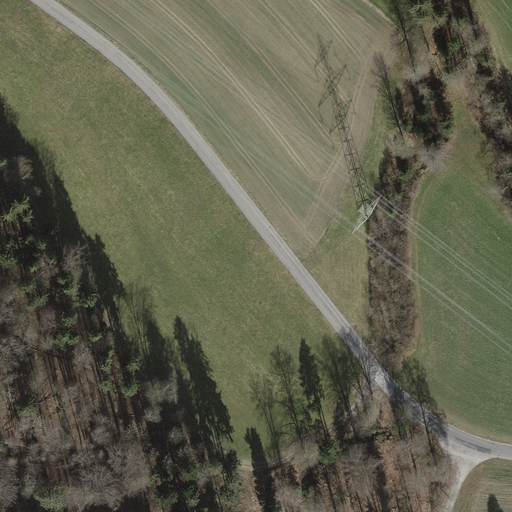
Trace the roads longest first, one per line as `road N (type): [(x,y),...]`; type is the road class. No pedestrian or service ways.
road 1 (tertiary): [(40,0),(168,106),(399,400),(469,446),(511,454)]
road 2 (track): [(0,155),(150,376),(237,465),(262,470),(284,460),(351,410),(375,367)]
